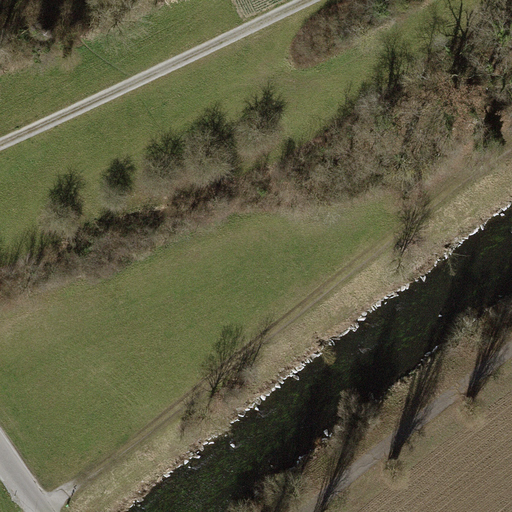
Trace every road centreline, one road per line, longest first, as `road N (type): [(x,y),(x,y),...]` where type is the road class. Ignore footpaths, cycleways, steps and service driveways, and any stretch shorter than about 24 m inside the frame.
road 1 (track): [(46,511),(511,141)]
road 2 (track): [(0,144),(308,0)]
road 3 (track): [(308,511),(511,348)]
